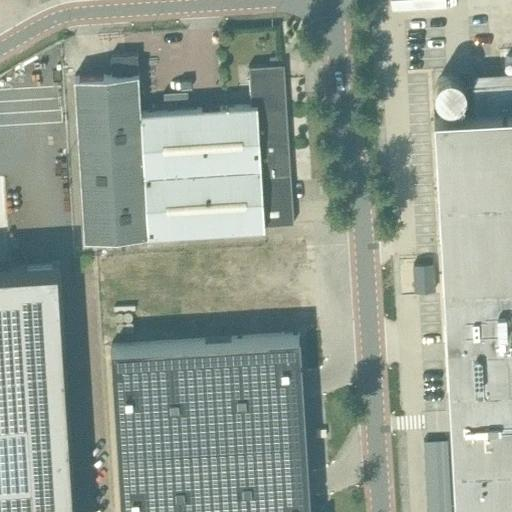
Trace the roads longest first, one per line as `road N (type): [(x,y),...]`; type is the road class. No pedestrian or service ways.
road 1 (unclassified): [(378,511),(330,0)]
road 2 (unclassified): [(0,48),(73,13),(254,0)]
